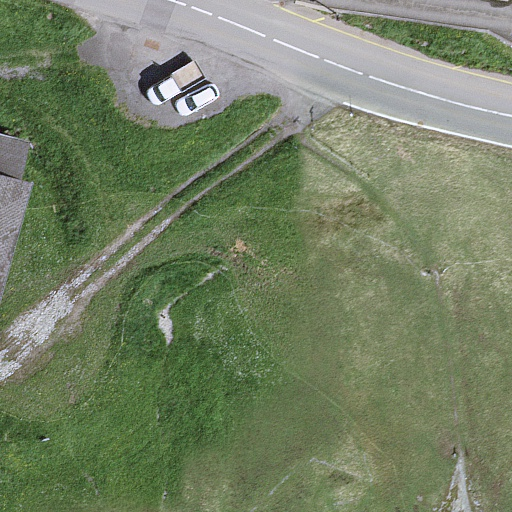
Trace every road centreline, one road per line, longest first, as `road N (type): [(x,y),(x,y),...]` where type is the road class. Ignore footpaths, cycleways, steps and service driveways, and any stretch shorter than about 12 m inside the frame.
road 1 (track): [(291,117),(174,200),(0,368)]
road 2 (tertiary): [(511,114),(394,83),(170,0)]
